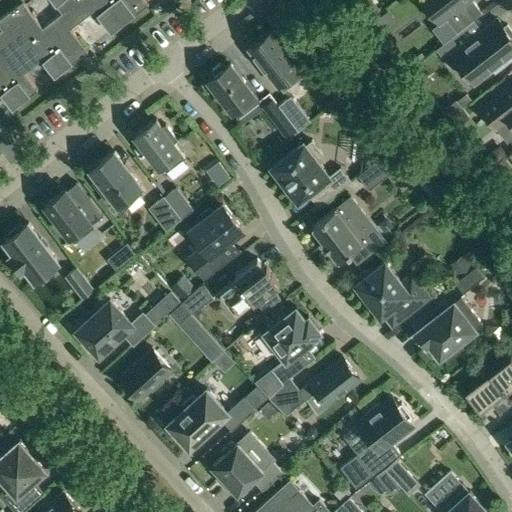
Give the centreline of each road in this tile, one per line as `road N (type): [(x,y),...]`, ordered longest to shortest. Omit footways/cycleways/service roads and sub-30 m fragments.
road 1 (residential): [(162,66),(257,177),(301,267),(449,404),(511,500)]
road 2 (residential): [(211,511),(0,265)]
road 3 (residential): [(0,191),(162,66)]
road 4 (residential): [(0,378),(116,511)]
